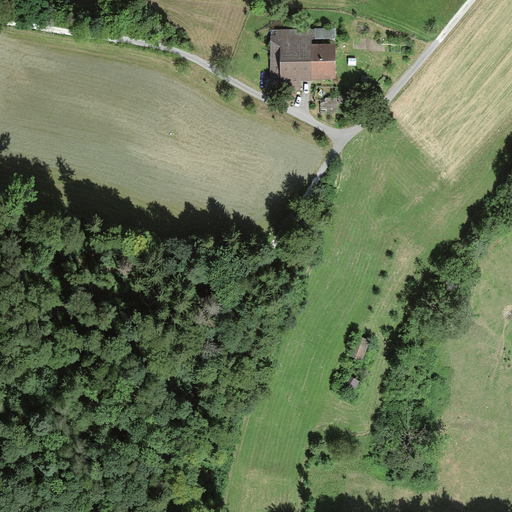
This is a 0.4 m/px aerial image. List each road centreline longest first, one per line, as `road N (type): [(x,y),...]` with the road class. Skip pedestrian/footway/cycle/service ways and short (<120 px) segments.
road 1 (track): [(471,0),(386,102),(344,138),(195,60),(0,20)]
road 2 (track): [(159,511),(167,460),(208,354),(344,138)]
